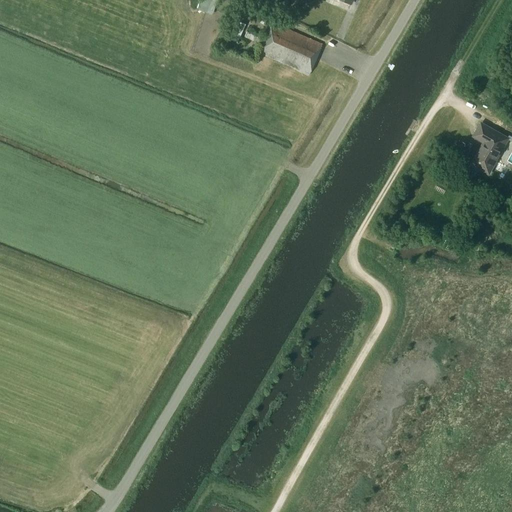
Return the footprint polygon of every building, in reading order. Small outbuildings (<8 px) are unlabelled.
[(214,14),(219,0),(201,0),(199,7),(214,14)] [(245,24),(240,22),(232,40),(237,42),(245,24)] [(259,53),(309,76),(322,45),(272,23),(259,53)] [(247,32),(244,37),(254,41),(255,39),(262,42),(264,39),(247,32)] [(474,158),(468,168),(478,173),(480,168),(489,173),(496,161),(495,161),(503,147),(500,146),(505,138),(507,139),(508,139),(481,124),(475,136),(485,142),(476,159),(474,158)] [(404,217),(401,212),(394,216),(397,221),(404,217)]
